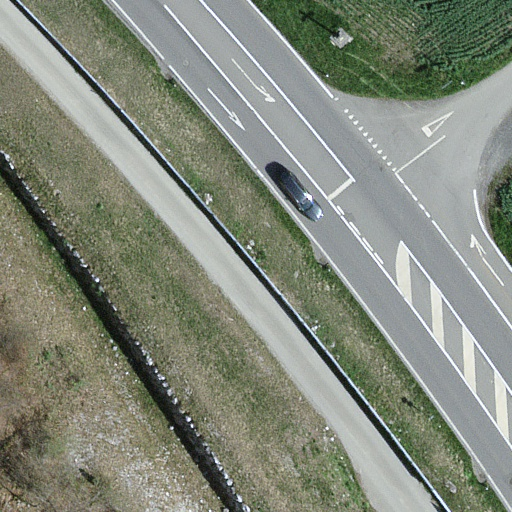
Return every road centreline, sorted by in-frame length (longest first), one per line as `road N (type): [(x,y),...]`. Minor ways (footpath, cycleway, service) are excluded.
road 1 (primary): [(511,421),(361,207),(183,0)]
road 2 (track): [(511,85),(361,207)]
